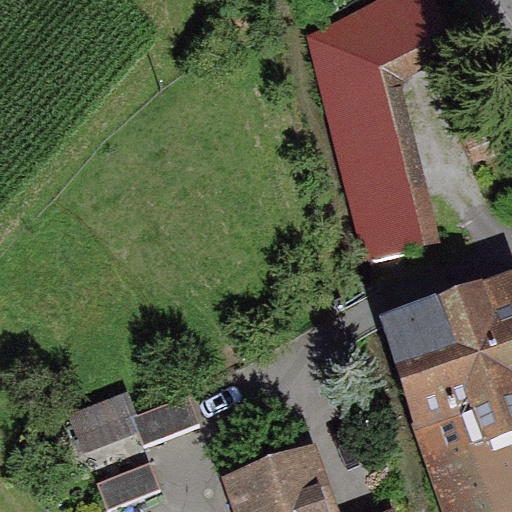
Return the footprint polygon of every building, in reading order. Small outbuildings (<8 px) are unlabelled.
[(403,80),(463,48),(440,0),(376,0),(309,36),(362,260),(444,238),(403,80)] [(511,511),(511,269),(380,315),(448,511),(511,511)] [(86,459),(141,435),(147,449),(201,426),(190,400),(139,422),(127,394),(69,418),(86,459)] [(342,511),(317,445),(225,481),(236,511),(395,511),(394,508),(383,511),(342,511)] [(152,467),(102,487),(112,511),(162,492),(152,467)]
